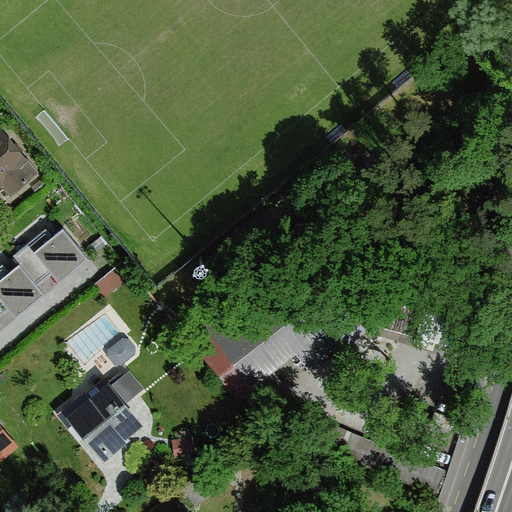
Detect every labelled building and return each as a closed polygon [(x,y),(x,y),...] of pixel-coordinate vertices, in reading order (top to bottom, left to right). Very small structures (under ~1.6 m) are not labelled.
[(19,152),(0,129),(0,183),(3,181),(14,193),(31,177),(21,165),(15,169),(8,162),(19,152)] [(46,229),(15,255),(39,284),(52,273),(59,283),(88,259),(64,229),(53,238),(46,229)] [(2,265),(0,266),(0,315),(7,309),(15,318),(44,295),(20,265),(9,273),(2,265)] [(118,283),(111,274),(103,280),(110,289),(118,283)] [(273,279),(210,328),(251,379),(298,344),(330,321),(325,314),(302,283),(273,279)] [(330,321),(298,344),(314,365),(374,322),(362,315),(349,296),(325,314),(330,321)] [(137,346),(131,339),(123,338),(111,348),(109,356),(115,364),(122,364),(137,354),(137,346)] [(367,376),(360,368),(347,379),(354,387),(367,376)] [(300,404),(275,372),(247,392),(273,426),(300,404)] [(109,389),(122,405),(138,392),(125,376),(109,389)] [(109,389),(103,382),(66,413),(82,434),(89,428),(104,446),(135,421),(122,405),(109,389)] [(435,493),(445,469),(314,416),(305,439),(435,493)] [(0,459),(17,445),(0,424),(0,459)] [(190,453),(188,439),(177,441),(179,455),(190,453)] [(224,478),(212,463),(185,485),(197,501),(224,478)]
